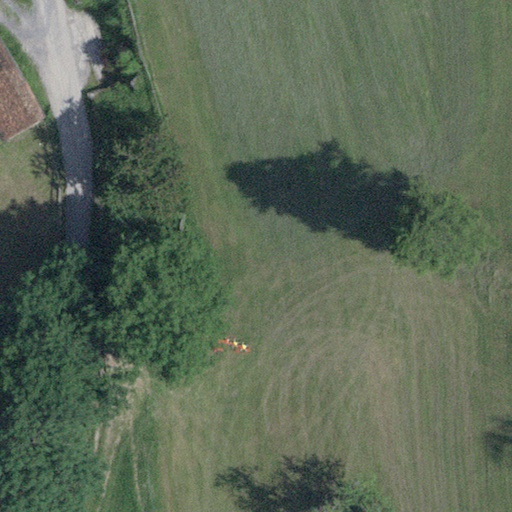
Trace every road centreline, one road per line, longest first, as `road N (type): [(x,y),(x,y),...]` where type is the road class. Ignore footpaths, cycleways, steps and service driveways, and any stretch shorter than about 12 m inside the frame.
road 1 (track): [(73,133),(80,245),(63,382),(2,511)]
road 2 (residential): [(52,0),(73,133)]
